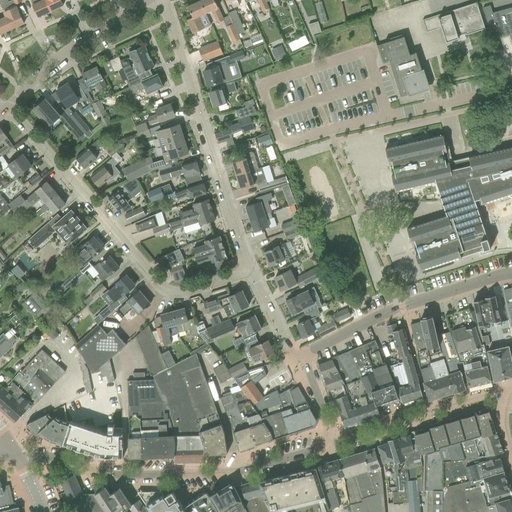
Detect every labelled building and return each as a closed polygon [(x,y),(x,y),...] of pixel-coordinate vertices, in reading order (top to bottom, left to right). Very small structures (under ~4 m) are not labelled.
[(7,0),(0,0),(0,4),(1,6),(3,10),(2,10),(11,29),(24,23),(18,11),(13,0),(12,0),(9,2),(7,0)] [(30,0),(34,8),(38,17),(50,11),(44,0),(30,0)] [(44,0),(50,11),(63,5),(60,0),(44,0)] [(214,0),(202,0),(200,1),(205,14),(211,12),(217,24),(224,21),(217,5),(214,0)] [(236,0),(230,0),(234,8),(239,6),(236,0)] [(270,11),(266,2),(264,0),(257,0),(264,14),(270,11)] [(199,17),(205,14),(200,1),(188,7),(193,18),(188,21),(193,33),(204,28),(199,17)] [(485,29),(482,19),(476,3),(422,20),(426,32),(434,30),(433,26),(440,24),(446,43),(459,39),(458,36),(465,34),(466,35),(485,29)] [(511,7),(511,8),(511,9),(511,16),(495,23),(511,74),(511,7)] [(2,10),(0,11),(0,34),(11,29),(2,10)] [(238,35),(245,32),(235,10),(228,14),(229,16),(233,24),(238,35)] [(233,24),(226,27),(233,43),(240,39),(238,35),(233,24)] [(261,34),(243,40),(246,49),(264,43),(261,34)] [(375,40),(374,41),(382,65),(389,62),(398,91),(399,91),(401,96),(408,94),(409,96),(430,89),(424,70),(424,69),(422,70),(416,52),(410,54),(404,37),(384,43),(386,51),(379,53),(375,40)] [(298,40),(289,44),(293,52),(302,48),(298,40)] [(204,61),(222,53),(218,42),(199,50),(204,61)] [(109,61),(102,64),(107,75),(123,68),(124,68),(149,57),(144,45),(129,52),(131,57),(121,62),(119,57),(109,61)] [(281,47),(272,51),(275,57),(283,53),(281,47)] [(243,51),(229,56),(232,63),(236,61),(236,63),(245,59),(245,58),(243,51)] [(124,68),(123,68),(128,80),(126,81),(129,87),(130,87),(153,76),(150,69),(154,67),(149,57),(124,68)] [(209,70),(204,72),(208,86),(218,83),(221,82),(222,84),(232,81),(241,77),(236,63),(236,61),(232,63),(227,64),(219,67),(213,69),(209,70)] [(84,78),(78,81),(80,85),(84,94),(85,94),(88,92),(90,92),(91,91),(88,86),(95,83),(98,90),(105,87),(102,79),(103,79),(97,67),(90,71),(89,69),(87,68),(83,70),(82,72),(83,74),(82,74),(84,78)] [(131,87),(123,90),(126,97),(145,89),(148,94),(154,91),(163,87),(157,75),(153,76),(130,87),(131,87)] [(220,89),(210,92),(214,106),(224,103),(226,102),(224,95),(236,91),(233,81),(220,85),(221,89),(220,89)] [(114,94),(119,91),(114,82),(109,84),(114,94)] [(68,83),(56,91),(63,100),(66,106),(75,100),(77,98),(81,103),(87,99),(84,94),(80,85),(73,90),(68,83)] [(35,108),(33,109),(48,126),(60,116),(45,99),(41,102),(40,101),(34,107),(35,108)] [(103,128),(112,123),(100,100),(91,105),(100,123),(102,127),(103,128)] [(149,125),(175,116),(171,105),(156,110),(157,114),(147,118),(149,125)] [(238,119),(249,115),(257,113),(252,105),(245,107),(235,111),(238,119)] [(88,130),(89,130),(75,112),(69,116),(84,134),(88,130)] [(254,129),(250,118),(249,115),(238,119),(239,123),(224,129),(215,132),(218,143),(226,141),(228,140),(232,139),(231,134),(242,130),(243,133),(254,129)] [(63,120),(62,121),(75,136),(77,139),(83,134),(70,119),(68,116),(63,120)] [(100,123),(90,132),(93,135),(102,127),(100,123)] [(137,133),(148,129),(146,123),(135,126),(137,133)] [(161,131),(156,132),(157,134),(158,139),(161,147),(166,145),(184,139),(179,125),(161,131)] [(0,152),(2,156),(14,147),(0,127),(0,141),(1,140),(5,146),(0,149),(0,152)] [(138,141),(151,136),(149,129),(148,129),(137,133),(136,134),(138,141)] [(118,140),(130,136),(128,130),(116,134),(118,140)] [(269,134),(261,137),(264,146),(272,143),(269,134)] [(511,194),(511,147),(446,163),(444,153),(447,152),(443,135),(385,148),(395,192),(436,183),(447,216),(407,228),(421,271),(491,248),(477,205),(482,204),(511,194)] [(166,145),(161,147),(163,154),(165,159),(165,160),(175,157),(178,156),(188,153),(184,139),(166,145)] [(93,153),(102,145),(98,140),(76,158),(84,169),(97,158),(93,153)] [(111,156),(123,146),(119,141),(107,151),(111,156)] [(234,145),(229,147),(231,152),(246,147),(245,142),(234,145)] [(276,158),(272,146),(266,148),(270,160),(276,158)] [(13,151),(6,154),(9,160),(16,157),(13,151)] [(259,168),(254,153),(251,152),(246,153),(245,156),(245,158),(232,163),(236,176),(262,168),(262,167),(259,168)] [(161,153),(152,157),(154,162),(163,158),(161,153)] [(17,176),(31,166),(23,154),(8,165),(17,176)] [(164,159),(153,163),(151,157),(144,160),(146,165),(150,172),(166,166),(164,159)] [(114,166),(117,163),(113,158),(91,176),(99,187),(112,177),(113,178),(119,173),(114,166)] [(150,172),(146,165),(144,160),(133,165),(135,170),(125,175),(128,182),(149,172),(150,172)] [(187,163),(159,172),(162,182),(181,176),(182,179),(184,179),(199,173),(200,173),(196,160),(187,163)] [(240,189),(266,181),(262,168),(236,176),(240,189)] [(33,186),(42,179),(38,174),(29,180),(33,186)] [(269,190),(288,184),(286,176),(266,182),(269,190)] [(117,192),(109,199),(114,204),(112,205),(115,209),(117,208),(118,210),(133,197),(130,193),(139,186),(135,178),(123,185),(115,188),(117,192)] [(203,182),(202,182),(202,181),(189,187),(175,193),(178,200),(190,195),(191,198),(206,193),(203,182)] [(37,212),(57,195),(46,182),(36,191),(25,201),(20,195),(8,205),(16,214),(22,209),(24,211),(31,204),(32,206),(41,198),(47,204),(37,212)] [(288,185),(281,187),(284,194),(291,192),(288,185)] [(160,187),(147,192),(151,202),(164,197),(160,188),(160,187)] [(246,207),(250,219),(271,213),(270,212),(271,212),(267,201),(272,198),(270,194),(271,194),(271,193),(255,198),(256,199),(258,203),(246,207)] [(54,214),(58,210),(65,204),(57,195),(37,212),(40,216),(50,208),(54,214)] [(181,220),(211,210),(208,199),(193,204),(194,208),(179,212),(181,220)] [(294,205),(287,207),(289,214),(296,212),(294,205)] [(129,223),(145,216),(141,207),(125,215),(129,223)] [(199,225),(215,220),(211,210),(181,220),(167,224),(153,230),(156,237),(170,232),(183,227),(198,222),(199,225)] [(58,214),(30,239),(37,247),(57,229),(63,236),(68,243),(69,243),(73,239),(77,236),(79,237),(86,231),(85,230),(84,229),(86,228),(81,222),(81,221),(77,217),(76,217),(75,216),(71,211),(62,219),(58,214)] [(266,220),(272,218),(271,213),(250,219),(254,232),(269,227),(266,220)] [(155,215),(134,223),(137,233),(159,226),(155,216),(155,215)] [(292,221),(281,226),(284,233),(295,229),(303,226),(301,218),(292,221)] [(295,229),(284,233),(287,241),(300,236),(307,254),(313,252),(306,234),(305,232),(304,227),(303,226),(295,229)] [(196,256),(223,247),(220,236),(204,241),(206,245),(193,249),(196,256)] [(79,250),(73,255),(82,266),(78,270),(83,274),(92,266),(88,261),(94,256),(94,257),(103,249),(102,247),(104,245),(97,237),(95,239),(94,237),(84,245),(83,246),(82,244),(77,248),(79,250)] [(270,266),(292,257),(285,243),(279,247),(278,246),(264,253),(270,266)] [(223,260),(227,258),(223,247),(196,256),(198,263),(210,260),(214,271),(225,267),(223,260)] [(169,254),(160,258),(165,268),(178,262),(174,251),(169,254)] [(109,276),(119,267),(110,256),(101,264),(99,262),(93,267),(99,274),(97,275),(102,281),(109,275),(109,276)] [(282,274),(275,277),(281,290),(290,286),(297,283),(299,288),(314,281),(317,280),(321,277),(323,277),(318,267),(297,277),(295,278),(291,270),(293,269),(290,263),(289,264),(280,269),(282,274)] [(182,264),(169,269),(172,277),(173,276),(185,272),(182,264)] [(65,282),(60,286),(64,291),(69,287),(74,282),(83,274),(78,270),(65,282)] [(110,304),(98,314),(103,320),(116,309),(121,305),(122,304),(121,304),(128,298),(125,295),(124,295),(127,292),(135,286),(134,285),(135,284),(131,279),(130,280),(126,275),(117,283),(118,284),(109,292),(110,292),(116,300),(111,305),(110,304)] [(106,289),(106,288),(102,284),(84,301),(88,305),(94,299),(94,300),(105,289),(106,289)] [(308,290),(286,301),(292,314),(303,309),(305,314),(322,306),(319,300),(313,303),(308,290)] [(121,305),(116,309),(123,316),(132,308),(138,315),(147,307),(150,304),(139,291),(132,298),(122,306),(121,305)] [(244,293),(243,293),(242,291),(229,297),(228,293),(217,297),(218,298),(200,304),(203,314),(206,313),(207,314),(223,308),(228,318),(237,314),(236,311),(249,305),(245,298),(246,297),(244,293)] [(36,314),(47,305),(35,293),(22,304),(33,317),(36,314)] [(483,299),(473,301),(476,310),(480,330),(490,327),(489,326),(489,325),(490,325),(491,325),(492,325),(492,326),(501,324),(495,295),(485,297),(486,299),(486,300),(483,300),(483,299)] [(41,320),(51,310),(47,305),(36,314),(41,320)] [(194,319),(188,320),(184,308),(173,311),(179,333),(189,330),(190,336),(198,334),(194,319)] [(315,317),(319,314),(317,309),(305,314),(308,320),(297,325),(303,337),(314,332),(311,325),(317,323),(315,317)] [(335,323),(350,316),(347,309),(334,315),(336,319),(334,320),(333,321),(337,328),(335,323)] [(169,335),(179,333),(173,311),(161,315),(164,327),(156,329),(160,342),(156,343),(158,347),(172,343),(169,335)] [(254,332),(261,329),(255,315),(237,324),(244,340),(256,334),(255,334),(254,332)] [(433,316),(430,317),(430,315),(423,317),(423,319),(420,319),(421,322),(429,356),(442,353),(437,336),(433,316)] [(212,326),(221,323),(218,316),(209,319),(212,326)] [(321,327),(317,329),(318,331),(321,337),(337,329),(337,328),(333,321),(334,320),(332,316),(327,318),(329,323),(327,324),(321,327)] [(235,330),(230,319),(221,323),(212,326),(207,329),(211,340),(235,330)] [(442,353),(429,356),(421,322),(410,324),(419,358),(421,369),(424,383),(430,400),(464,388),(456,364),(459,363),(449,332),(437,336),(442,353)] [(404,329),(397,331),(395,324),(387,327),(389,335),(392,334),(399,358),(401,357),(403,363),(412,360),(404,329)] [(113,330),(107,335),(98,325),(75,345),(81,354),(86,362),(93,373),(103,365),(125,345),(113,330)] [(156,343),(152,334),(149,325),(136,337),(154,380),(164,402),(173,429),(176,445),(175,456),(174,463),(204,462),(204,454),(206,454),(205,446),(190,401),(181,372),(200,366),(196,353),(167,368),(158,347),(156,343)] [(483,344),(482,344),(475,327),(466,329),(465,327),(449,332),(459,363),(463,362),(469,387),(491,382),(488,369),(489,368),(483,344)] [(0,347),(8,340),(14,334),(10,330),(5,335),(3,333),(0,335),(0,347)] [(8,340),(0,347),(0,357),(13,345),(12,344),(18,338),(14,334),(8,340)] [(268,340),(259,344),(257,340),(247,344),(255,362),(261,359),(261,360),(274,354),(268,340)] [(393,382),(379,349),(375,340),(348,351),(360,377),(369,398),(372,397),(376,408),(377,408),(399,400),(393,382)] [(511,364),(508,347),(487,352),(485,344),(483,344),(489,368),(491,368),(494,381),(511,377),(511,364)] [(36,402),(65,372),(42,350),(5,389),(3,387),(0,389),(0,406),(16,421),(32,404),(31,402),(33,399),(36,402)] [(390,366),(395,365),(389,350),(383,352),(390,366)] [(351,382),(350,380),(339,356),(332,358),(345,383),(358,424),(380,416),(377,408),(376,408),(372,397),(369,398),(360,377),(351,382)] [(172,357),(165,361),(168,367),(175,364),(172,357)] [(358,424),(345,383),(332,358),(332,359),(318,364),(332,401),(335,400),(345,428),(358,424)] [(423,397),(417,377),(412,360),(403,363),(395,365),(390,366),(390,367),(391,373),(394,372),(402,403),(423,397)] [(233,378),(238,375),(247,371),(243,363),(228,370),(233,378)] [(221,383),(231,378),(223,364),(213,370),(221,383)] [(227,453),(224,431),(200,366),(181,372),(190,401),(205,446),(206,454),(227,453)] [(254,385),(266,376),(263,366),(238,375),(233,378),(240,390),(252,406),(263,397),(254,385)] [(173,429),(164,402),(154,380),(127,381),(129,412),(140,411),(142,457),(175,456),(176,445),(173,429)] [(279,393),(279,394),(282,403),(274,406),(277,413),(281,412),(289,434),(314,426),(317,420),(297,386),(289,391),(287,389),(279,393)] [(268,429),(252,406),(240,390),(232,393),(243,419),(247,418),(255,444),(272,438),(272,439),(273,439),(268,429)] [(282,403),(279,394),(278,390),(263,397),(252,406),(268,429),(273,439),(273,437),(278,435),(278,436),(278,435),(288,434),(289,434),(281,412),(277,413),(274,406),(282,403)] [(247,418),(243,419),(232,393),(221,398),(238,443),(239,450),(240,450),(240,449),(255,444),(247,418)] [(88,397),(64,399),(66,419),(86,418),(87,425),(91,424),(88,397)] [(487,411),(486,410),(485,409),(429,425),(429,427),(422,430),(422,429),(414,431),(414,434),(414,435),(420,454),(422,478),(420,478),(420,490),(428,491),(427,511),(441,511),(442,503),(443,461),(438,450),(444,448),(444,447),(464,440),(465,442),(470,440),(478,437),(497,433),(496,432),(489,411),(487,411)] [(128,458),(142,457),(140,411),(129,412),(130,434),(128,434),(129,441),(128,458)] [(56,418),(54,419),(49,413),(26,424),(33,432),(36,431),(39,433),(46,438),(49,437),(54,439),(54,442),(63,445),(71,423),(67,421),(56,418)] [(124,435),(124,434),(122,434),(122,429),(114,428),(115,425),(109,425),(108,434),(106,434),(71,422),(71,423),(63,445),(100,457),(123,458),(124,435)] [(488,457),(503,452),(497,433),(478,437),(470,440),(465,442),(467,450),(475,447),(479,458),(488,457)] [(414,435),(410,436),(410,435),(398,438),(407,468),(406,469),(407,488),(409,511),(419,511),(418,490),(420,490),(420,478),(422,478),(420,454),(414,435)] [(406,469),(407,468),(398,438),(388,441),(389,443),(396,466),(394,466),(396,472),(395,473),(396,492),(391,492),(392,504),(408,503),(408,511),(409,511),(407,488),(406,469)] [(389,443),(386,444),(384,442),(380,443),(379,446),(378,446),(381,456),(387,475),(395,473),(396,472),(394,466),(396,466),(389,443)] [(380,467),(377,458),(374,448),(338,460),(343,479),(344,478),(349,502),(350,511),(385,511),(382,480),(380,467)] [(479,458),(449,461),(444,448),(438,450),(443,461),(442,503),(449,487),(504,471),(500,459),(489,461),(488,457),(479,458)] [(344,478),(343,479),(338,460),(316,467),(321,482),(326,498),(329,505),(330,508),(349,502),(344,478)] [(326,498),(321,482),(316,467),(259,481),(262,494),(263,494),(271,511),(350,511),(349,502),(330,508),(329,505),(326,498)] [(501,476),(505,475),(504,471),(449,487),(442,503),(441,511),(468,511),(470,511),(469,511),(484,511),(483,508),(496,504),(494,500),(485,503),(481,487),(482,487),(480,481),(501,475),(501,476)] [(83,494),(80,489),(74,475),(61,481),(65,492),(61,494),(65,504),(69,502),(73,511),(102,511),(95,494),(83,494)] [(498,495),(510,492),(505,475),(501,476),(501,475),(480,481),(482,487),(481,487),(485,503),(494,500),(499,498),(498,495)] [(271,511),(263,494),(262,494),(259,481),(241,485),(247,506),(249,511),(271,511)] [(246,511),(246,510),(234,486),(232,482),(221,489),(209,496),(217,511),(246,511)] [(4,488),(0,485),(0,510),(11,508),(6,488),(4,488)] [(118,489),(106,488),(105,487),(104,488),(94,488),(94,487),(93,488),(95,494),(102,511),(126,511),(127,511),(130,510),(128,507),(131,505),(120,488),(118,489)] [(165,498),(161,492),(138,492),(150,511),(186,511),(184,508),(178,499),(177,500),(176,499),(176,498),(172,492),(166,496),(167,497),(165,498)] [(511,511),(511,498),(510,492),(498,495),(499,498),(494,500),(496,504),(483,508),(484,511),(511,511)] [(217,511),(209,496),(208,496),(207,493),(184,508),(186,511),(217,511)] [(131,505),(128,507),(130,510),(131,511),(146,511),(145,508),(139,500),(131,505)]
